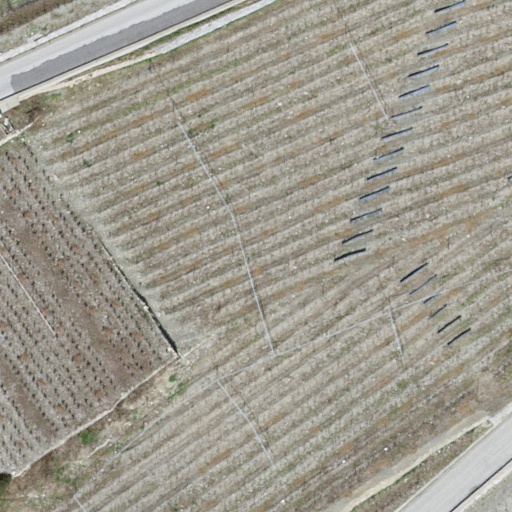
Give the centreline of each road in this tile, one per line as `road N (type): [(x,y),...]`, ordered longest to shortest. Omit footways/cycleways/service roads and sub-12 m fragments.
road 1 (unclassified): [(160,0),(0,70)]
road 2 (unclassified): [(403,511),(511,422)]
